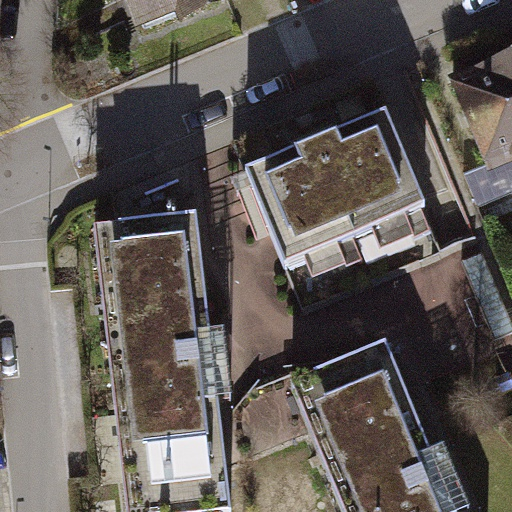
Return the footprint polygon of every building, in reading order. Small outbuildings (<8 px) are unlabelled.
[(127,0),(136,21),(190,0),(127,0)] [(511,51),(454,76),(489,156),(511,146),(511,51)] [(388,101),(258,165),(299,247),(429,183),(388,101)] [(191,202),(102,212),(138,509),(227,499),(191,202)] [(471,511),(392,323),(293,365),(355,511),(471,511)]
